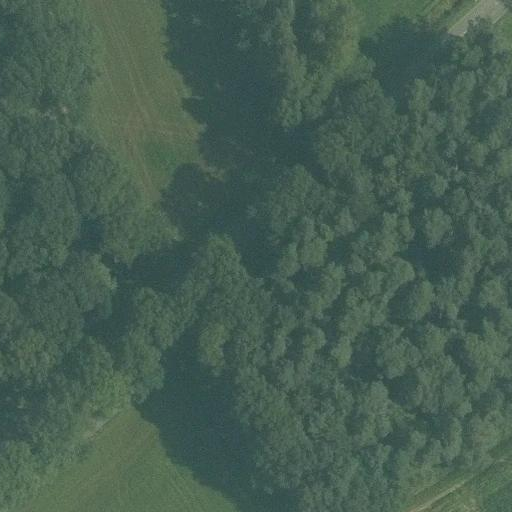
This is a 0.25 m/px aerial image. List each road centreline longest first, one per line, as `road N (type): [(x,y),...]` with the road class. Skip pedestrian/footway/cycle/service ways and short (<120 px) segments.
road 1 (tertiary): [(0,446),(495,0)]
road 2 (track): [(71,381),(26,343),(0,256)]
